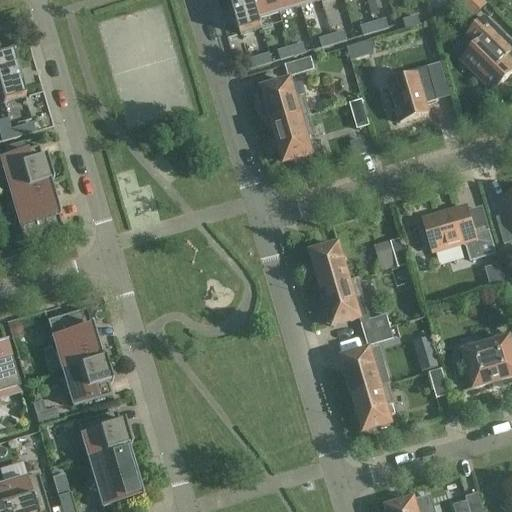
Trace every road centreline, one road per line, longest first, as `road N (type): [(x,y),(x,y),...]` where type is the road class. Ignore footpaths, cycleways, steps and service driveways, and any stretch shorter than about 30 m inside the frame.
road 1 (residential): [(264,223),(342,490)]
road 2 (residential): [(39,0),(115,259)]
road 3 (residential): [(115,259),(189,511)]
road 4 (residential): [(264,223),(511,148)]
road 5 (residential): [(196,0),(264,223)]
road 6 (residential): [(342,490),(511,436)]
road 7 (residential): [(0,294),(115,259)]
